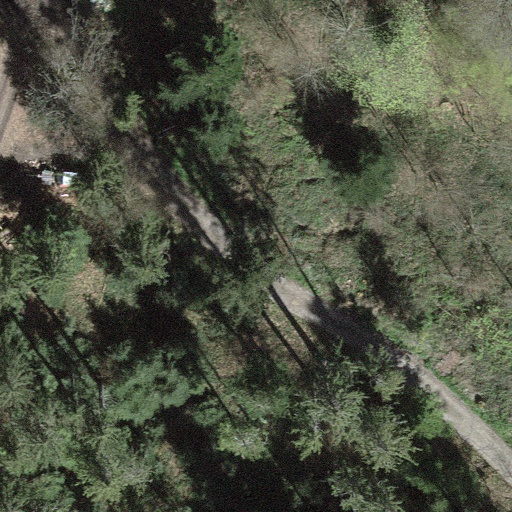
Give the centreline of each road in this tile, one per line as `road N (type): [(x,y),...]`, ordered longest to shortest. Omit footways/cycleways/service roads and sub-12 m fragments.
road 1 (track): [(131,157),(450,397),(511,453)]
road 2 (track): [(48,10),(131,157)]
road 3 (track): [(131,157),(0,210)]
